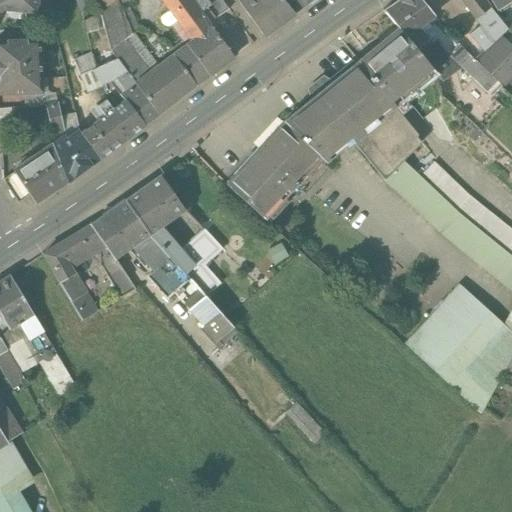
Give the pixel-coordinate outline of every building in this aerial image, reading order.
[(0,0),(0,8),(5,10),(5,13),(20,15),(20,11),(36,13),(36,0),(0,0)] [(101,22),(108,50),(123,41),(130,36),(114,0),(113,0),(105,6),(104,5),(98,9),(99,14),(101,22)] [(159,0),(184,33),(204,18),(190,0),(159,0)] [(186,46),(209,77),(233,59),(214,33),(219,30),(213,21),(215,20),(201,1),(201,0),(190,0),(204,18),(184,33),(191,43),(186,46)] [(201,0),(201,1),(215,20),(228,10),(220,0),(201,0)] [(235,0),(263,37),(294,14),(281,0),(235,0)] [(281,0),(294,14),(305,6),(300,0),(281,0)] [(419,0),(400,0),(383,11),(404,37),(416,29),(433,16),(419,0)] [(460,0),(476,20),(489,9),(482,0),(460,0)] [(511,0),(489,0),(497,11),(511,1),(511,0)] [(506,30),(489,9),(476,20),(494,42),(506,30)] [(101,22),(99,14),(83,22),(86,33),(92,30),(90,27),(101,22)] [(426,41),(416,29),(404,37),(415,51),(426,41)] [(394,106),(433,74),(428,66),(418,55),(415,51),(404,37),(398,30),(359,63),(394,106)] [(439,38),(418,55),(428,66),(445,52),(439,46),(443,43),(439,38)] [(511,47),(503,39),(480,63),(503,85),(511,75),(511,47)] [(38,40),(0,41),(0,94),(23,93),(40,93),(38,40)] [(157,115),(196,86),(173,56),(148,75),(123,41),(108,50),(116,60),(125,72),(157,115)] [(64,46),(57,48),(62,67),(67,65),(66,60),(68,60),(64,46)] [(196,86),(209,77),(186,46),(173,56),(196,86)] [(125,72),(116,60),(96,69),(93,71),(102,86),(116,80),(115,80),(125,72)] [(93,71),(96,69),(94,63),(77,69),(86,92),(102,86),(93,71)] [(423,143),(394,106),(359,63),(331,86),(324,82),(311,92),(312,93),(314,100),(290,119),(283,124),(325,162),(333,155),(346,144),(348,147),(353,143),(384,181),(403,163),(423,143)] [(144,125),(157,115),(125,72),(115,80),(116,80),(126,93),(120,98),(124,102),(143,126),(144,125)] [(44,93),(40,93),(23,93),(24,108),(46,106),(44,93)] [(144,126),(144,125),(143,126),(124,102),(112,111),(104,101),(95,108),(103,118),(80,134),(99,160),(144,126)] [(325,162),(283,124),(226,186),(268,224),(325,162)] [(67,183),(99,160),(80,134),(78,131),(67,139),(65,135),(52,145),(67,183)] [(35,204),(67,183),(52,145),(51,145),(51,144),(12,171),(13,173),(29,196),(35,204)] [(403,163),(384,181),(440,233),(455,212),(403,163)] [(420,178),(456,212),(511,256),(511,231),(470,198),(435,164),(420,178)] [(17,204),(29,196),(13,173),(2,181),(17,204)] [(160,177),(125,202),(149,236),(157,230),(184,211),(160,177)] [(125,202),(91,226),(100,239),(109,252),(114,260),(128,251),(149,236),(125,202)] [(511,258),(455,212),(440,233),(511,291),(511,319),(511,258)] [(90,226),(78,233),(86,248),(100,239),(91,226),(90,226)] [(157,230),(149,236),(168,257),(171,260),(180,252),(163,233),(157,230)] [(180,252),(171,260),(189,280),(203,267),(222,251),(204,231),(180,252)] [(78,233),(43,255),(71,303),(85,295),(86,294),(70,268),(87,258),(82,250),(86,248),(78,233)] [(149,236),(128,251),(148,274),(168,257),(149,236)] [(115,261),(114,260),(109,252),(103,256),(107,262),(102,265),(110,279),(123,272),(115,261)] [(190,290),(194,287),(189,280),(171,260),(168,257),(148,274),(145,277),(169,305),(177,297),(174,294),(185,284),(190,290)] [(203,267),(189,280),(194,287),(198,291),(204,298),(219,284),(203,267)] [(9,277),(0,283),(0,313),(10,329),(23,321),(32,315),(9,277)] [(481,416),(511,358),(511,319),(497,311),(460,289),(406,349),(481,416)] [(204,298),(198,291),(183,305),(197,320),(189,327),(195,334),(218,313),(204,298)] [(97,313),(85,295),(71,303),(82,321),(97,313)] [(0,313),(0,335),(10,329),(0,313)] [(218,313),(195,334),(194,335),(212,355),(236,334),(218,313)] [(73,396),(77,404),(83,400),(32,315),(23,321),(22,330),(41,362),(39,363),(63,402),(73,396)] [(0,445),(9,441),(20,435),(0,401),(0,445)] [(9,441),(0,445),(0,511),(28,511),(15,490),(32,480),(9,441)]
